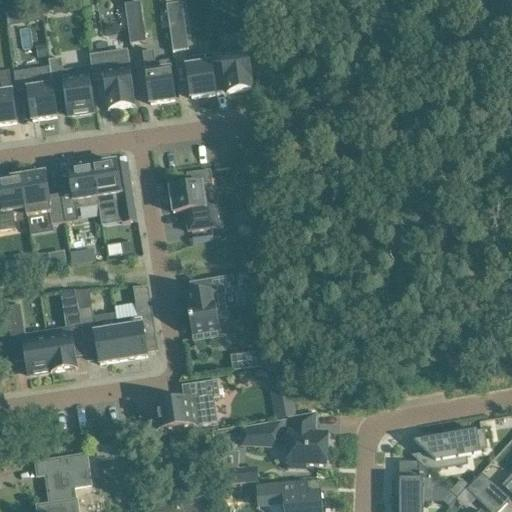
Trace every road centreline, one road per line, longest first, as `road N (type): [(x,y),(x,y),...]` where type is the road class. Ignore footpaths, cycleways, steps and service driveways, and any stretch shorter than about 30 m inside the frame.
road 1 (residential): [(0,413),(164,385),(172,371),(140,142)]
road 2 (residential): [(511,402),(395,425),(371,441),(369,511)]
road 3 (residential): [(0,159),(140,142)]
